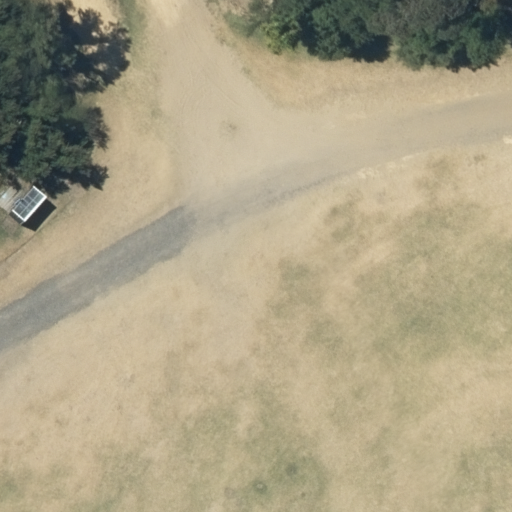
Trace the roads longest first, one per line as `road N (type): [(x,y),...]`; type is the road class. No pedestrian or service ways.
road 1 (track): [(511,117),(374,125),(0,309)]
road 2 (track): [(374,125),(249,0)]
